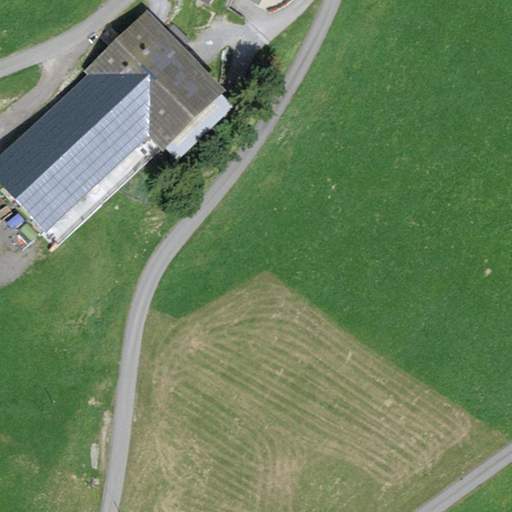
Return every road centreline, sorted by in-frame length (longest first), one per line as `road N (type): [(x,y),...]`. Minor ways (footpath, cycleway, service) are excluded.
road 1 (track): [(332,0),(261,131),(144,289),(109,511)]
road 2 (track): [(0,69),(65,42),(121,0)]
